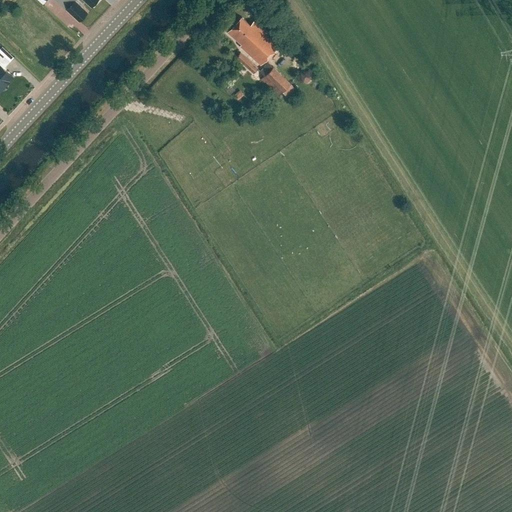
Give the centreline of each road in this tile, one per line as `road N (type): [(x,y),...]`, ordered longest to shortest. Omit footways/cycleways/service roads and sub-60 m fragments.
road 1 (unclassified): [(0,233),(216,0)]
road 2 (secondary): [(0,149),(139,0)]
